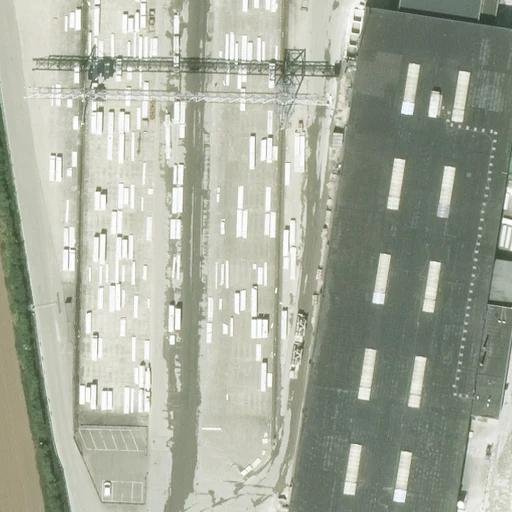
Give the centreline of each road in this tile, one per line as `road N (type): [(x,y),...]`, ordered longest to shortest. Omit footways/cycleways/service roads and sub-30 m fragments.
road 1 (unknown): [(330,0),(271,437),(258,474),(220,511)]
road 2 (unknown): [(117,511),(159,0)]
